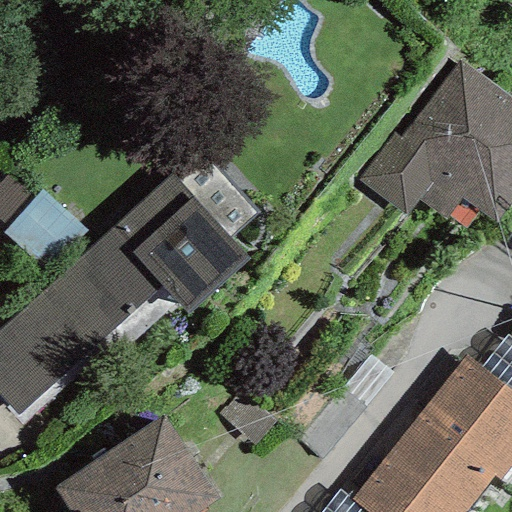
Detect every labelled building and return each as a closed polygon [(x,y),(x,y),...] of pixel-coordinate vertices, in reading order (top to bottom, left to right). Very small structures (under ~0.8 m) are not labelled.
[(511,202),(511,100),(458,61),(398,139),(391,134),(357,181),(405,216),(418,199),(464,232),(478,212),(496,225),(511,202)] [(5,143),(36,177),(77,139),(46,105),(5,143)] [(186,314),(249,259),(231,239),(260,214),(210,157),(179,180),(172,172),(0,329),(0,394),(17,415),(162,288),(186,314)] [(11,177),(0,188),(0,220),(9,229),(36,200),(11,177)] [(49,276),(88,233),(41,192),(36,200),(9,229),(3,236),(49,276)] [(511,394),(511,340),(505,335),(479,370),(511,394)] [(416,415),(493,476),(501,482),(511,467),(511,394),(479,370),(464,356),(416,415)] [(365,409),(393,376),(369,357),(341,389),(365,409)] [(299,442),(322,461),(365,409),(341,389),(299,442)] [(255,446),(275,423),(241,392),(220,415),(255,446)] [(464,511),(493,476),(416,415),(352,500),(367,511),(464,511)] [(160,418),(53,490),(68,511),(196,511),(216,499),(160,418)] [(367,511),(352,500),(339,491),(322,511),(367,511)]
